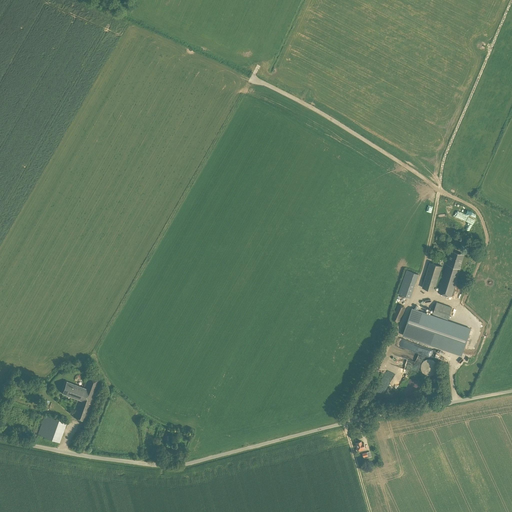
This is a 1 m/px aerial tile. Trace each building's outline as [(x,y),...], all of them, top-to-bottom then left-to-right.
[(448,260),(441,283),(438,292),(451,296),(460,268),(459,268),(463,254),(452,251),(449,261),(448,260)] [(443,267),(430,263),(422,286),(435,290),(443,267)] [(411,297),(419,273),(406,269),(398,293),(411,297)] [(437,302),(434,312),(449,317),(452,308),(437,302)] [(392,318),(393,321),(397,323),(400,321),(405,309),(397,305),(392,318)] [(471,329),(432,316),(419,311),(419,309),(415,308),(415,309),(413,309),(403,335),(462,356),(471,329)] [(396,346),(423,354),(425,347),(398,339),(396,346)] [(393,355),(390,364),(418,372),(420,363),(393,355)] [(421,366),(421,368),(421,370),(422,371),(422,373),(423,374),(425,374),(426,375),(427,376),(429,376),(430,376),(431,375),(433,375),(434,374),(435,373),(436,371),(437,370),(437,368),(437,367),(437,365),(436,364),(435,362),(434,361),(433,361),(432,360),(431,360),(429,359),(428,359),(427,360),(426,360),(424,361),(423,362),(422,363),(422,364),(421,366)] [(73,416),(86,421),(100,381),(87,377),(83,388),(67,382),(62,393),(79,399),(73,416)] [(38,434),(59,442),(66,422),(45,415),(38,434)] [(356,443),(358,451),(366,449),(364,443),(362,444),(362,441),(356,443)] [(178,451),(169,450),(168,457),(177,458),(178,451)]
